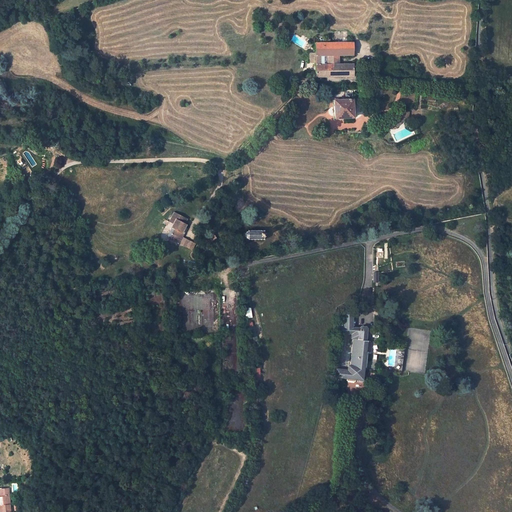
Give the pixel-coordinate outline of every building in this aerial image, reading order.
[(312,72),(312,77),(354,77),(353,75),(354,76),(355,74),(354,74),(353,64),(339,64),(326,64),(320,64),(320,56),(326,56),(339,55),(353,55),(353,43),(315,43),(315,54),(311,54),(311,55),(309,55),(309,62),(315,62),(315,72),(312,72)] [(326,56),(326,64),(339,64),(339,55),(326,56)] [(353,117),(353,100),(352,100),(345,100),(340,100),(334,101),(334,119),(353,117)] [(409,112),(400,111),(400,115),(396,122),(394,124),(397,127),(400,124),(403,121),(405,122),(408,118),(409,112)] [(187,219),(174,212),(169,221),(173,223),(169,233),(171,234),(169,238),(179,244),(184,234),(182,233),(185,227),(186,224),(185,223),(187,219)] [(250,240),(264,239),(263,230),(249,231),(248,231),(246,232),(244,233),(244,234),(244,237),(246,238),(247,239),(249,239),(250,240)] [(353,313),(343,313),(343,327),(341,327),(340,336),(340,342),(339,346),(342,347),(342,342),(343,342),(344,334),(352,334),(351,338),(353,339),(350,366),(348,366),(348,370),(337,369),(336,377),(363,381),(367,341),(365,340),(367,327),(366,326),(361,326),(359,328),(352,327),(353,313)] [(0,505),(11,504),(10,488),(1,489),(2,496),(0,496),(0,505)]
